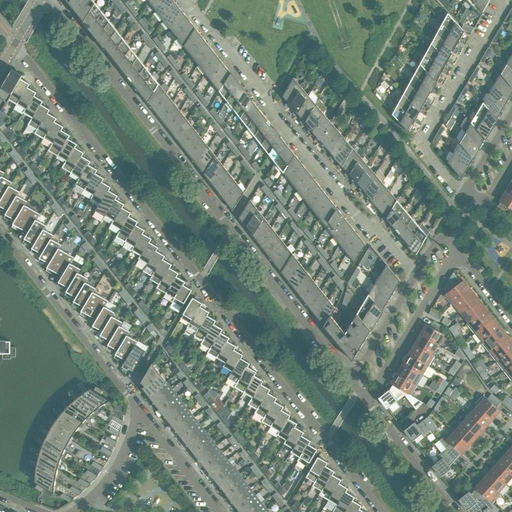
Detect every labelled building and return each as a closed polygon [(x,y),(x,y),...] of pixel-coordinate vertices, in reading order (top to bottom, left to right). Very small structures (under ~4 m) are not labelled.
[(95,3),(92,0),(66,0),(83,21),(95,3)] [(132,6),(136,3),(133,0),(129,0),(125,3),(130,10),(133,7),(132,6)] [(156,11),(163,0),(150,0),(149,2),(156,11)] [(163,20),(175,2),(173,0),(163,0),(156,11),(163,20)] [(481,16),(489,0),(476,0),(473,7),(471,11),(472,12),(475,9),(481,16)] [(170,29),(182,11),(175,2),(163,20),(170,29)] [(91,30),(102,12),(95,3),(83,21),(91,30)] [(126,11),(121,4),(118,7),(123,13),(126,11)] [(138,14),(133,7),(130,10),(135,16),(138,14)] [(177,38),(189,20),(182,11),(170,29),(177,38)] [(98,39),(109,21),(102,12),(91,30),(98,39)] [(464,32),(448,13),(448,14),(446,12),(444,14),(447,16),(442,24),(459,42),(462,44),(464,40),(461,38),(464,32)] [(135,22),(130,16),(127,18),(132,25),(135,22)] [(147,25),(149,22),(145,17),(139,21),(144,28),(147,25)] [(185,47),(196,29),(189,20),(177,38),(185,47)] [(105,48),(116,30),(109,21),(98,39),(105,48)] [(141,29),(135,22),(132,25),(137,31),(141,29)] [(459,42),(442,24),(441,22),(439,24),(441,26),(437,34),(454,52),(456,54),(458,50),(455,48),(459,42)] [(152,32),(147,25),(144,28),(149,34),(152,32)] [(192,56),(203,38),(196,29),(185,47),(192,56)] [(112,57),(123,39),(116,30),(105,48),(112,57)] [(454,52),(437,34),(435,32),(433,34),(435,36),(431,44),(448,62),(451,64),(453,60),(450,59),(453,52),(454,52)] [(150,40),(145,34),(141,36),(147,43),(150,40)] [(161,43),(156,37),(153,39),(158,46),(161,43)] [(199,65),(210,47),(203,38),(192,56),(199,65)] [(119,66),(130,48),(123,39),(112,57),(119,66)] [(155,47),(150,40),(147,43),(152,49),(155,47)] [(448,62),(431,44),(430,42),(428,44),(430,46),(426,54),(443,72),(445,74),(447,70),(444,69),(448,62)] [(166,50),(161,43),(158,46),(163,52),(166,50)] [(206,74),(217,56),(210,47),(199,65),(206,74)] [(126,75),(137,57),(130,48),(119,66),(126,75)] [(164,58),(159,52),(156,54),(161,61),(164,58)] [(443,72),(426,54),(424,52),(422,54),(424,56),(420,64),(437,82),(440,84),(442,80),(439,79),(442,72),(443,72)] [(175,61),(170,55),(167,57),(172,64),(175,61)] [(213,83),(224,65),(217,56),(206,74),(213,83)] [(133,84),(144,66),(137,57),(126,75),(133,84)] [(169,65),(164,58),(161,61),(166,67),(169,65)] [(181,68),(176,62),(175,61),(172,64),(177,70),(181,68)] [(437,82),(420,64),(419,62),(416,64),(419,67),(415,74),(432,92),(434,94),(436,90),(433,89),(437,82)] [(511,70),(507,64),(501,74),(511,86),(511,70)] [(220,92),(231,74),(224,65),(213,83),(220,92)] [(140,93),(152,75),(144,66),(133,84),(140,93)] [(0,98),(7,103),(21,78),(22,79),(24,75),(13,70),(14,69),(13,69),(0,90),(0,98)] [(178,76),(173,70),(170,72),(175,78),(178,76)] [(432,92),(415,74),(413,72),(411,74),(413,77),(409,84),(426,102),(429,104),(431,100),(427,99),(431,92),(432,92)] [(190,79),(185,73),(181,75),(186,82),(190,79)] [(227,101),(239,83),(231,74),(220,92),(227,101)] [(511,94),(511,86),(501,74),(495,83),(509,100),(511,94)] [(147,102),(159,84),(152,75),(140,93),(147,102)] [(183,82),(178,76),(175,78),(180,85),(183,82)] [(318,77),(315,83),(320,86),(323,80),(318,77)] [(17,105),(28,87),(30,84),(22,79),(21,78),(7,103),(9,100),(17,104),(17,105)] [(294,78),(283,96),(288,102),(285,105),(287,108),(290,105),(301,87),(303,84),(303,83),(300,85),(294,78)] [(195,86),(190,80),(190,79),(186,82),(192,88),(195,86)] [(426,102),(409,84),(408,82),(405,84),(408,87),(404,94),(420,112),(423,114),(425,110),(422,109),(426,102)] [(234,110),(246,92),(239,83),(227,101),(234,110)] [(509,100),(495,83),(489,93),(503,110),(509,100)] [(154,111),(166,93),(159,84),(147,102),(154,111)] [(26,110),(34,96),(35,96),(37,93),(28,87),(17,105),(25,109),(26,110)] [(298,114),(309,96),(311,92),(310,92),(307,94),(301,87),(290,105),(295,111),(292,114),(295,117),(298,114)] [(192,94),(187,88),(184,90),(189,96),(192,94)] [(204,97),(199,91),(196,93),(201,100),(204,97)] [(241,119),(253,101),(246,92),(234,110),(241,119)] [(420,112),(404,94),(402,92),(400,94),(402,97),(398,104),(415,122),(418,124),(420,120),(416,119),(420,112)] [(161,120),(173,102),(166,93),(154,111),(161,120)] [(503,110),(489,93),(483,103),(497,120),(503,110)] [(197,100),(192,94),(189,96),(194,103),(197,100)] [(33,118),(41,104),(42,104),(44,101),(35,96),(34,96),(26,110),(25,109),(23,113),(24,113),(32,118),(33,118)] [(305,123),(316,104),(318,101),(317,100),(314,102),(309,96),(298,114),(302,120),(300,122),(302,125),(305,123)] [(209,104),(204,97),(201,100),(206,106),(209,104)] [(248,128),(260,110),(253,101),(241,119),(248,128)] [(168,129),(180,111),(173,102),(161,120),(168,129)] [(415,122),(398,104),(397,102),(394,104),(397,107),(392,114),(409,133),(409,132),(412,134),(414,130),(411,129),(415,122)] [(497,120),(483,103),(477,113),(491,129),(497,120)] [(38,130),(48,113),(49,113),(51,110),(42,104),(41,104),(33,118),(32,118),(28,125),(29,125),(37,130),(38,130)] [(312,132),(323,113),(325,110),(325,109),(322,111),(316,104),(305,123),(310,129),(307,131),(310,134),(312,132)] [(206,112),(201,106),(198,108),(203,114),(206,112)] [(218,115),(213,109),(210,111),(215,118),(218,115)] [(255,137),(267,119),(260,110),(248,128),(255,137)] [(9,117),(1,111),(0,111),(0,127),(5,124),(9,117)] [(176,138),(187,120),(180,111),(168,129),(176,138)] [(211,119),(206,112),(203,114),(208,121),(211,119)] [(44,139),(55,121),(55,122),(57,118),(49,113),(48,113),(38,130),(37,130),(35,133),(35,134),(36,134),(44,138),(43,139),(44,139)] [(320,140),(331,122),(333,119),(332,118),(329,120),(323,113),(312,132),(317,137),(314,140),(317,143),(320,140)] [(491,129),(477,113),(472,123),(485,139),(491,129)] [(223,122),(218,115),(215,118),(220,124),(223,122)] [(262,146),(274,128),(267,119),(255,137),(262,146)] [(183,147),(194,129),(187,120),(176,138),(183,147)] [(53,144),(62,130),(64,127),(55,122),(55,121),(44,139),(52,144),(53,144)] [(327,149),(338,131),(340,127),(340,126),(337,129),(331,122),(320,140),(325,146),(322,149),(324,151),(327,149)] [(485,139),(472,123),(466,132),(479,149),(485,139)] [(220,130),(215,124),(212,126),(217,132),(220,130)] [(11,134),(13,130),(14,127),(11,125),(7,128),(3,132),(7,137),(11,134)] [(232,133),(227,127),(224,129),(229,136),(232,133)] [(269,155),(281,137),(274,128),(262,146),(269,155)] [(190,156),(201,138),(194,129),(183,147),(190,156)] [(15,138),(17,135),(13,130),(11,134),(7,137),(11,142),(15,138)] [(58,156),(68,138),(69,139),(71,135),(62,130),(53,144),(52,144),(48,151),(49,151),(57,156),(58,156)] [(226,137),(220,130),(217,132),(222,139),(226,137)] [(335,158),(346,140),(348,136),(347,135),(344,138),(338,131),(327,149),(332,155),(329,157),(332,160),(335,158)] [(479,149),(466,132),(460,142),(474,159),(479,149)] [(237,140),(232,133),(229,136),(234,142),(237,140)] [(276,164),(287,145),(284,141),(281,137),(269,155),(273,159),(276,164)] [(67,161),(75,147),(76,148),(78,144),(69,139),(68,138),(58,156),(66,161),(67,161)] [(197,165),(208,147),(201,138),(190,156),(197,165)] [(342,167),(353,148),(355,145),(354,144),(352,146),(346,140),(335,158),(339,164),(337,166),(339,169),(342,167)] [(235,148),(229,141),(226,144),(229,148),(227,150),(230,153),(231,150),(235,148)] [(474,159),(460,142),(454,152),(468,169),(474,159)] [(25,150),(21,145),(16,149),(20,154),(25,150)] [(246,151),(241,145),(238,147),(243,154),(246,151)] [(284,173),(295,155),(287,145),(276,164),(284,173)] [(71,173),(82,156),(83,156),(85,153),(76,148),(75,147),(67,161),(66,161),(62,168),(63,168),(71,173),(71,174),(71,173)] [(204,174),(215,156),(208,147),(197,165),(204,174)] [(240,154),(235,148),(231,150),(237,157),(240,154)] [(349,175),(360,157),(362,153),(359,155),(353,148),(342,167),(347,172),(344,175),(347,178),(349,175)] [(18,155),(13,150),(9,153),(13,159),(18,155)] [(29,156),(25,150),(20,154),(24,159),(29,156)] [(251,158),(246,151),(243,154),(248,160),(251,158)] [(468,169),(454,152),(448,162),(461,179),(468,169)] [(22,161),(18,155),(13,159),(18,164),(22,161)] [(291,182),(302,164),(295,155),(284,173),(291,182)] [(80,179),(89,164),(89,165),(91,161),(83,156),(82,156),(71,173),(80,178),(80,179)] [(211,183),(222,165),(215,156),(204,174),(211,183)] [(357,184),(368,166),(370,162),(369,161),(366,164),(360,157),(349,175),(354,181),(351,183),(354,186),(357,184)] [(249,166),(244,159),(241,162),(246,168),(249,166)] [(260,169),(255,162),(252,165),(257,171),(260,169)] [(38,168),(34,163),(30,166),(34,171),(38,168)] [(85,191),(95,173),(96,173),(98,170),(89,165),(89,164),(80,179),(80,178),(75,185),(76,185),(84,190),(85,191)] [(298,191),(309,173),(302,164),(291,182),(298,191)] [(218,192),(229,174),(222,165),(211,183),(218,192)] [(254,172),(249,166),(246,168),(251,175),(254,172)] [(364,193),(375,174),(377,171),(377,170),(374,173),(368,166),(357,184),(362,190),(359,192),(361,195),(364,193)] [(42,173),(38,168),(34,171),(38,176),(42,173)] [(33,175),(28,169),(24,173),(28,178),(33,175)] [(94,196),(102,181),(103,182),(105,178),(96,173),(95,173),(85,191),(93,195),(94,196)] [(305,200),(316,182),(309,173),(298,191),(305,200)] [(225,201),(237,183),(229,174),(218,192),(225,201)] [(372,202),(383,183),(385,180),(384,179),(381,181),(375,174),(364,193),(369,199),(366,201),(369,204),(372,202)] [(37,180),(33,175),(28,178),(33,184),(37,180)] [(0,200),(1,201),(10,186),(12,182),(3,176),(0,180),(0,200)] [(273,184),(267,177),(264,180),(269,187),(273,184)] [(52,185),(48,180),(43,183),(47,188),(52,185)] [(100,204),(109,190),(111,187),(103,182),(102,181),(94,196),(93,195),(91,199),(92,199),(100,204)] [(312,209),(323,191),(316,182),(305,200),(312,209)] [(233,211),(244,193),(237,183),(225,201),(233,211)] [(379,210),(390,192),(392,188),(391,188),(389,190),(383,183),(372,202),(376,207),(374,210),(376,213),(379,210)] [(56,190),(52,185),(47,188),(52,193),(56,190)] [(8,211),(18,196),(20,192),(10,186),(1,201),(0,201),(0,210),(2,212),(4,208),(8,211)] [(269,192),(264,186),(261,188),(266,195),(269,192)] [(105,216),(116,199),(118,196),(109,190),(100,204),(96,211),(105,216),(104,216),(105,216)] [(282,196),(277,190),(273,192),(279,199),(282,196)] [(319,218),(330,199),(323,191),(312,209),(319,218)] [(511,194),(507,191),(498,206),(506,211),(509,206),(511,208),(511,194)] [(274,199),(269,192),(266,195),(271,201),(274,199)] [(386,219),(398,201),(399,197),(399,196),(396,199),(390,192),(379,210),(384,216),(381,218),(384,221),(386,219)] [(16,220),(25,205),(27,201),(18,196),(8,211),(4,218),(10,221),(12,218),(16,220)] [(287,203),(282,196),(279,199),(284,205),(287,203)] [(65,202),(61,197),(57,200),(61,205),(65,202)] [(114,221),(122,207),(123,208),(125,204),(116,199),(105,216),(113,221),(114,221)] [(326,227),(337,209),(330,199),(319,218),(326,227)] [(246,227),(257,209),(250,200),(239,218),(246,227)] [(394,228),(405,209),(407,206),(406,205),(403,208),(398,201),(386,219),(391,225),(388,227),(391,230),(394,228)] [(69,207),(65,202),(61,205),(65,211),(69,207)] [(59,208),(55,203),(51,206),(55,212),(59,208)] [(283,210),(278,204),(275,206),(280,213),(283,210)] [(37,220),(40,214),(25,205),(16,220),(11,227),(17,231),(19,227),(28,233),(37,220)] [(121,230),(129,216),(130,216),(132,213),(123,208),(122,207),(114,221),(113,221),(111,225),(112,225),(120,230),(121,230)] [(64,214),(59,208),(55,212),(59,217),(64,214)] [(296,214),(291,208),(288,210),(293,217),(296,214)] [(253,237),(265,219),(257,209),(246,227),(253,237)] [(333,236),(345,218),(337,209),(326,227),(333,236)] [(401,237),(412,218),(414,215),(414,214),(411,216),(405,209),(394,228),(399,234),(396,236),(398,239),(401,237)] [(289,217),(283,210),(280,213),(285,219),(289,217)] [(79,219),(75,214),(70,217),(74,223),(79,219)] [(301,221),(296,214),(293,217),(298,223),(301,221)] [(126,242),(136,225),(138,221),(130,216),(129,216),(121,230),(120,230),(116,237),(117,237),(125,242),(126,242)] [(340,245),(352,227),(345,218),(333,236),(340,245)] [(409,245),(420,227),(422,223),(421,223),(418,225),(412,218),(401,237),(406,242),(403,245),(406,248),(409,245)] [(83,224),(79,219),(74,223),(79,228),(83,224)] [(260,245),(272,228),(265,219),(253,237),(255,239),(260,245)] [(35,244),(44,230),(47,226),(37,220),(28,233),(23,242),(29,245),(31,242),(35,244)] [(74,228),(69,221),(65,224),(70,231),(74,228)] [(298,228),(293,222),(289,224),(295,231),(298,228)] [(134,247),(143,233),(145,230),(136,225),(126,242),(134,247)] [(347,254),(359,236),(352,227),(340,245),(347,254)] [(416,255),(427,236),(429,232),(428,231),(426,234),(420,227),(409,245),(413,251),(411,253),(413,256),(416,254),(416,255)] [(267,254),(279,236),(272,228),(260,245),(267,254)] [(303,235),(298,228),(295,231),(300,237),(303,235)] [(42,254),(52,239),(54,235),(44,230),(35,244),(31,252),(36,255),(38,252),(42,254)] [(92,236),(88,231),(84,235),(88,240),(92,236)] [(315,239),(310,232),(306,234),(312,241),(315,239)] [(141,256),(150,242),(152,239),(143,233),(134,247),(132,250),(132,251),(140,256),(141,256)] [(96,242),(92,236),(88,240),(92,245),(96,242)] [(274,263),(286,246),(279,236),(267,254),(274,263)] [(354,263),(366,245),(359,236),(347,254),(354,263)] [(50,264),(59,249),(62,245),(52,239),(42,254),(38,261),(44,265),(46,261),(50,264)] [(312,246),(307,240),(304,242),(309,249),(312,246)] [(90,248),(86,242),(81,246),(86,251),(90,248)] [(148,264),(156,250),(157,251),(159,247),(150,242),(141,256),(140,256),(138,259),(139,259),(147,264),(148,264)] [(324,250),(319,244),(316,246),(321,253),(324,250)] [(281,273),(293,255),(286,246),(274,263),(281,273)] [(317,253),(312,246),(309,249),(314,255),(317,253)] [(63,276),(73,260),(74,258),(59,249),(50,264),(46,271),(51,274),(53,271),(63,276)] [(106,254),(102,249),(98,252),(102,257),(106,254)] [(153,276),(163,259),(164,259),(166,256),(157,251),(156,250),(148,264),(147,264),(143,271),(144,271),(152,276),(153,276)] [(329,257),(324,250),(321,253),(326,259),(329,257)] [(444,257),(439,250),(435,254),(440,260),(444,257)] [(110,259),(106,254),(102,257),(106,262),(110,259)] [(289,282),(300,264),(293,255),(281,273),(289,282)] [(101,261),(97,256),(92,259),(97,265),(101,261)] [(326,264),(321,258),(318,260),(323,267),(326,264)] [(159,285),(170,267),(170,268),(172,264),(164,259),(163,259),(153,276),(152,276),(150,280),(151,280),(159,285)] [(69,288),(78,273),(83,265),(73,260),(63,276),(57,285),(63,289),(65,285),(69,288)] [(105,267),(101,261),(97,265),(101,270),(105,267)] [(338,268),(333,262),(330,264),(335,271),(338,268)] [(296,291),(307,273),(300,264),(289,282),(296,291)] [(331,271),(326,264),(323,267),(328,273),(331,271)] [(400,281),(386,265),(380,275),(394,292),(400,281)] [(119,271),(115,266),(111,269),(115,274),(119,271)] [(166,294),(177,276),(179,273),(170,268),(170,267),(159,285),(157,288),(157,289),(157,288),(165,293),(166,294)] [(343,275),(338,268),(335,271),(340,277),(343,275)] [(123,276),(119,271),(115,274),(119,279),(123,276)] [(76,297),(86,283),(88,279),(78,273),(69,288),(65,295),(70,298),(72,295),(76,297)] [(303,300),(314,282),(307,273),(296,291),(303,300)] [(471,291),(463,281),(463,280),(460,283),(453,274),(454,273),(453,273),(444,289),(447,293),(444,295),(452,305),(455,303),(471,291)] [(394,292),(380,275),(375,285),(388,301),(394,292)] [(175,299),(183,285),(184,285),(186,282),(177,276),(166,294),(174,298),(175,299)] [(340,282),(335,276),(332,278),(337,285),(340,282)] [(358,283),(354,280),(356,278),(352,276),(348,283),(356,288),(358,283)] [(310,309),(321,291),(314,282),(303,300),(310,309)] [(84,307),(94,292),(96,288),(86,283),(76,297),(72,305),(78,308),(80,305),(84,307)] [(133,288),(129,283),(125,286),(129,291),(133,288)] [(192,290),(184,285),(183,285),(175,299),(174,298),(172,302),(173,302),(181,307),(182,308),(192,290)] [(388,301),(375,285),(369,295),(382,311),(388,301)] [(137,293),(133,288),(129,291),(133,297),(137,293)] [(128,295),(123,290),(119,293),(123,299),(128,295)] [(317,318),(328,300),(321,291),(310,309),(313,312),(317,318)] [(462,312),(478,300),(471,291),(455,303),(462,312)] [(105,307),(108,301),(94,292),(84,307),(80,314),(86,318),(88,314),(97,320),(105,307)] [(132,301),(128,295),(123,299),(128,304),(132,301)] [(382,311),(369,295),(363,304),(377,321),(382,311)] [(190,324),(201,306),(201,307),(203,303),(193,297),(181,318),(181,319),(182,319),(189,323),(190,324)] [(145,304),(147,302),(145,299),(143,301),(142,300),(138,303),(142,309),(146,305),(145,304)] [(324,327),(331,316),(336,309),(328,300),(317,318),(324,327)] [(469,322),(485,309),(478,300),(462,312),(469,322)] [(377,321),(363,304),(357,314),(371,331),(377,321)] [(150,310),(146,305),(142,309),(146,314),(150,310)] [(197,332),(207,315),(208,315),(210,312),(201,307),(201,306),(190,324),(189,323),(187,327),(188,327),(196,332),(197,332)] [(103,331),(113,316),(115,313),(105,307),(97,320),(91,329),(97,332),(99,329),(103,331)] [(143,314),(138,309),(134,312),(138,318),(143,314)] [(442,315),(441,314),(432,309),(428,314),(439,321),(442,315)] [(474,334),(493,318),(485,309),(469,322),(466,324),(474,334)] [(147,320),(143,314),(138,318),(143,323),(147,320)] [(353,361),(367,337),(371,331),(357,314),(351,324),(345,334),(331,316),(324,327),(353,361)] [(204,341),(214,323),(215,324),(217,320),(208,315),(207,315),(197,332),(196,332),(194,335),(195,336),(203,340),(203,341),(204,341)] [(111,341),(120,326),(122,322),(113,316),(103,331),(99,338),(105,342),(107,338),(111,341)] [(160,322),(156,317),(152,321),(156,326),(160,322)] [(448,326),(451,321),(445,317),(442,322),(448,326)] [(481,343),(500,328),(493,318),(474,334),(481,343)] [(442,333),(445,328),(434,321),(431,327),(427,324),(427,325),(421,335),(438,344),(443,334),(442,333)] [(164,327),(160,322),(156,326),(160,331),(164,327)] [(212,346),(221,332),(223,329),(215,324),(214,323),(204,341),(212,346)] [(155,330),(150,324),(146,327),(150,333),(155,330)] [(457,331),(454,325),(449,328),(453,334),(457,331)] [(118,350),(128,336),(130,332),(120,326),(111,341),(106,348),(112,351),(114,348),(118,350)] [(489,352),(508,337),(500,328),(481,343),(489,352)] [(461,337),(457,331),(453,334),(457,340),(461,337)] [(212,346),(210,349),(210,350),(210,349),(218,354),(219,355),(228,341),(230,338),(221,332),(212,346)] [(438,344),(421,335),(415,344),(432,354),(438,344)] [(126,360),(135,345),(138,341),(128,336),(118,350),(114,358),(120,361),(122,358),(126,360)] [(496,362),(511,349),(511,342),(508,337),(489,352),(496,362)] [(0,353),(10,354),(10,342),(0,341),(0,353)] [(226,363),(234,349),(235,350),(237,346),(228,341),(217,358),(226,363)] [(174,350),(170,344),(166,348),(170,353),(174,350)] [(435,356),(432,354),(415,344),(409,354),(429,366),(435,356)] [(134,370),(145,351),(135,345),(126,360),(121,367),(127,371),(130,367),(134,370)] [(471,351),(467,345),(462,348),(466,354),(471,351)] [(233,372),(241,358),(242,358),(244,355),(235,350),(234,349),(226,363),(223,366),(224,367),(232,371),(233,372)] [(504,371),(511,364),(511,349),(496,362),(504,371)] [(178,355),(174,350),(170,353),(174,358),(178,355)] [(475,357),(471,351),(466,354),(470,360),(475,357)] [(429,366),(409,354),(404,364),(423,376),(429,366)] [(237,384),(248,366),(248,367),(250,363),(242,358),(241,358),(233,372),(232,371),(228,378),(229,379),(237,383),(237,384)] [(457,370),(461,364),(456,361),(452,367),(457,370)] [(187,367),(183,362),(179,365),(183,370),(187,367)] [(145,387),(161,375),(152,364),(141,383),(142,383),(145,387)] [(423,376),(404,364),(398,374),(417,385),(423,376)] [(484,371),(481,365),(476,368),(480,374),(484,371)] [(244,393),(255,375),(257,372),(248,367),(248,366),(237,384),(237,383),(235,387),(244,392),(244,393)] [(191,372),(187,367),(183,370),(187,375),(191,372)] [(453,376),(457,370),(452,367),(449,372),(453,376)] [(185,377),(180,371),(176,374),(180,380),(185,377)] [(488,377),(484,371),(480,374),(484,380),(488,377)] [(417,385),(398,374),(392,384),(391,384),(393,385),(411,395),(417,385)] [(149,396),(167,382),(161,375),(145,387),(148,390),(146,392),(149,396)] [(253,398),(261,383),(262,384),(264,381),(255,375),(244,393),(252,397),(253,398)] [(201,384),(197,379),(193,382),(197,387),(201,384)] [(191,385),(187,380),(183,383),(187,388),(191,385)] [(444,389),(448,383),(444,380),(440,385),(444,389)] [(156,401),(172,389),(167,382),(149,396),(152,400),(154,398),(156,401)] [(258,410),(268,392),(269,393),(271,389),(262,384),(261,383),(253,398),(252,397),(248,404),(249,405),(249,404),(257,409),(258,410)] [(205,389),(201,384),(197,387),(201,392),(205,389)] [(196,391),(191,385),(187,388),(192,394),(196,391)] [(387,409),(404,395),(416,410),(423,403),(411,395),(393,385),(390,390),(389,390),(379,398),(380,400),(381,400),(382,401),(382,402),(387,409)] [(440,394),(444,389),(440,385),(436,391),(440,394)] [(499,390),(494,385),(490,389),(496,394),(499,390)] [(110,400),(101,395),(104,391),(96,386),(93,390),(91,389),(84,393),(80,396),(100,407),(102,405),(110,400)] [(449,396),(453,390),(449,387),(445,393),(449,396)] [(160,410),(178,396),(172,389),(156,401),(158,405),(157,406),(160,410)] [(265,418),(275,401),(277,398),(269,393),(268,392),(258,410),(257,409),(255,413),(256,413),(264,418),(265,418)] [(202,399),(198,394),(194,397),(199,402),(202,399)] [(497,407),(501,403),(491,394),(487,399),(483,395),(475,404),(492,419),(500,411),(500,410),(497,407)] [(511,399),(507,395),(502,400),(511,408),(511,399)] [(100,407),(80,396),(76,399),(72,403),(91,414),(95,411),(100,407)] [(167,416),(183,403),(178,396),(160,410),(163,414),(165,413),(167,416)] [(214,401),(210,396),(206,399),(210,404),(214,401)] [(443,406),(447,400),(442,397),(438,402),(443,406)] [(207,405),(202,399),(199,402),(203,408),(207,405)] [(431,408),(435,402),(430,399),(426,405),(431,408)] [(218,406),(214,401),(210,404),(214,410),(218,406)] [(271,427),(282,409),(282,410),(284,406),(275,401),(265,418),(264,418),(262,421),(262,422),(263,422),(271,426),(270,427),(271,427)] [(439,411),(443,406),(438,402),(434,408),(439,411)] [(91,414),(72,403),(69,405),(64,411),(83,422),(88,418),(91,414)] [(124,409),(115,403),(114,408),(124,414),(124,409)] [(171,424),(189,410),(183,403),(167,416),(169,419),(168,420),(171,424)] [(492,419),(475,404),(467,413),(470,415),(484,428),(492,419)] [(213,413),(209,408),(205,411),(210,416),(213,413)] [(280,432),(288,418),(289,418),(291,415),(282,410),(282,409),(271,427),(279,432),(280,432)] [(178,430),(194,417),(189,410),(171,424),(174,428),(176,427),(178,430)] [(83,422),(64,411),(63,412),(57,420),(76,431),(81,425),(83,422)] [(218,419),(213,413),(210,416),(214,422),(218,419)] [(228,418),(224,413),(220,417),(224,422),(228,418)] [(113,415),(112,420),(122,425),(123,421),(113,415)] [(484,428),(470,415),(463,423),(477,436),(484,428)] [(433,432),(438,428),(429,416),(417,425),(415,422),(404,430),(406,433),(407,432),(408,434),(407,434),(412,441),(423,433),(424,434),(431,429),(434,433),(433,432)] [(178,430),(176,432),(177,431),(179,434),(182,438),(200,424),(194,417),(178,430)] [(232,423),(228,418),(224,422),(228,427),(232,423)] [(287,441),(295,427),(296,427),(298,424),(289,418),(288,418),(280,432),(279,432),(277,435),(278,436),(278,435),(286,440),(287,441)] [(76,431),(57,420),(51,428),(70,440),(75,432),(76,431)] [(477,436),(463,423),(460,421),(452,430),(469,445),(477,436)] [(225,428),(220,422),(217,425),(221,431),(225,428)] [(200,424),(182,438),(185,442),(188,445),(187,445),(187,446),(205,431),(200,424)] [(120,432),(110,426),(109,431),(119,436),(120,432)] [(293,449),(302,435),(304,432),(296,427),(295,427),(287,441),(286,440),(284,444),(285,444),(293,449)] [(70,440),(51,428),(47,436),(46,438),(65,449),(66,449),(70,440)] [(229,433),(225,428),(221,431),(225,436),(229,433)] [(241,436),(237,430),(233,434),(237,439),(241,436)] [(469,445),(452,430),(445,438),(444,437),(439,440),(445,448),(451,444),(461,453),(461,454),(469,445)] [(205,431),(187,446),(188,446),(190,448),(193,452),(211,438),(205,431)] [(300,458),(309,444),(311,441),(302,435),(293,449),(291,452),(291,453),(292,453),(300,457),(300,458)] [(236,442),(231,436),(228,439),(232,445),(236,442)] [(245,441),(241,436),(237,439),(241,444),(245,441)] [(116,442),(107,437),(105,441),(115,447),(116,442)] [(65,449),(46,438),(43,445),(42,448),(61,459),(62,458),(65,449)] [(201,458),(217,446),(211,438),(193,452),(197,456),(198,455),(201,458)] [(240,447),(236,442),(232,445),(237,450),(240,447)] [(307,467),(318,449),(309,444),(300,458),(300,457),(297,461),(298,461),(307,466),(306,466),(307,467)] [(449,466),(461,453),(451,444),(445,448),(447,450),(440,455),(443,458),(432,466),(438,473),(438,472),(440,474),(439,474),(441,477),(451,468),(449,466)] [(112,452),(102,446),(100,450),(110,456),(112,452)] [(205,467),(222,453),(217,446),(201,458),(203,461),(201,462),(205,467)] [(61,459),(42,448),(40,454),(38,458),(58,470),(59,467),(61,459)] [(255,453),(251,448),(247,451),(251,456),(255,453)] [(247,456),(243,450),(239,453),(243,459),(247,456)] [(212,472),(228,460),(222,453),(205,467),(208,471),(209,469),(212,472)] [(259,458),(255,453),(251,456),(255,461),(259,458)] [(511,459),(506,454),(498,463),(511,475),(511,459)] [(251,462),(247,456),(243,459),(248,465),(251,462)] [(315,483),(326,465),(326,466),(328,462),(318,456),(306,478),(307,478),(315,482),(315,483)] [(58,470),(38,458),(37,463),(36,470),(56,481),(56,476),(58,470)] [(212,472),(209,474),(210,475),(210,474),(216,481),(233,467),(228,460),(212,472)] [(104,467),(94,461),(91,465),(101,471),(104,467)] [(511,478),(511,475),(498,463),(491,471),(506,485),(511,478)] [(258,470),(254,465),(250,468),(254,473),(258,470)] [(268,470),(264,465),(260,468),(264,473),(268,470)] [(322,491),(332,474),(333,474),(335,471),(326,466),(326,465),(315,483),(315,482),(312,486),(313,486),(321,491),(322,491)] [(223,487),(239,474),(233,467),(216,481),(219,485),(220,484),(223,487)] [(55,485),(56,481),(36,470),(36,472),(35,482),(37,484),(35,488),(43,493),(45,488),(54,494),(55,485)] [(97,476),(88,470),(85,474),(95,479),(97,476)] [(263,476),(258,470),(254,473),(259,479),(263,476)] [(272,475),(268,470),(264,473),(268,478),(272,475)] [(506,485),(491,471),(484,479),(499,493),(506,485)] [(223,487),(221,488),(221,489),(221,488),(224,491),(227,495),(244,481),(239,474),(223,487)] [(329,500),(339,483),(340,483),(342,480),(333,474),(332,474),(322,491),(321,491),(319,495),(320,495),(328,500),(329,500)] [(90,484),(80,478),(77,482),(87,487),(90,484)] [(270,485),(265,479),(261,482),(266,488),(270,485)] [(501,494),(499,493),(484,479),(476,488),(475,489),(476,489),(493,503),(501,494)] [(288,490),(292,483),(286,480),(282,487),(288,490)] [(244,481),(227,495),(230,499),(232,502),(231,502),(232,502),(250,488),(244,481)] [(282,487),(278,482),(274,485),(278,490),(282,487)] [(337,505),(346,491),(348,488),(340,483),(339,483),(329,500),(337,505)] [(82,492),(72,486),(69,489),(79,495),(82,492)] [(286,492),(282,487),(278,490),(282,496),(286,492)] [(250,488),(232,502),(232,503),(233,502),(235,505),(238,509),(256,495),(250,488)] [(493,503),(476,489),(471,494),(469,491),(459,500),(461,502),(461,501),(462,503),(462,504),(468,511),(475,511),(486,504),(491,511),(496,511),(499,509),(493,503)] [(345,511),(353,500),(355,497),(346,491),(337,505),(335,508),(335,509),(341,511),(345,511)] [(73,499),(63,493),(59,496),(69,502),(73,499)] [(280,498),(276,493),(272,496),(277,501),(280,498)] [(256,495),(238,509),(240,511),(248,511),(261,502),(256,495)] [(285,504),(280,498),(277,501),(281,507),(285,504)] [(299,509),(302,504),(297,500),(295,504),(291,507),(295,511),(299,509)] [(357,511),(359,508),(360,509),(362,505),(353,500),(345,511),(357,511)] [(261,502),(248,511),(263,511),(267,509),(261,502)]
